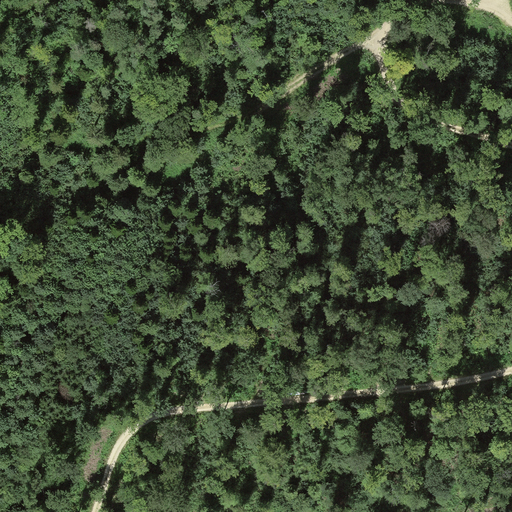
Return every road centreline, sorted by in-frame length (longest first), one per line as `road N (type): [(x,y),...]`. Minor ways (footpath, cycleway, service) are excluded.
road 1 (track): [(511,368),(448,383),(193,401),(142,418),(117,445),(96,511)]
road 2 (track): [(441,0),(405,6),(381,33),(390,90),(417,116),(511,145)]
